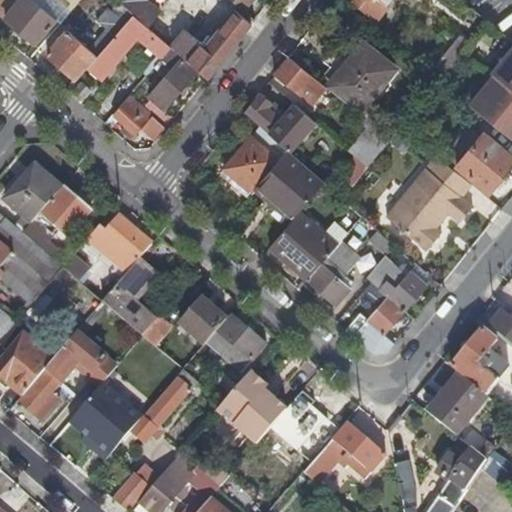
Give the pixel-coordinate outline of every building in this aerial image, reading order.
[(12,0),(0,15),(0,16),(35,46),(57,21),(53,17),(59,10),(47,0),(12,0)] [(0,0),(0,15),(12,0),(0,0)] [(47,0),(59,10),(53,17),(57,21),(59,22),(78,0),(47,0)] [(117,0),(117,1),(132,14),(149,28),(160,13),(143,0),(117,0)] [(229,0),(238,7),(243,11),(252,0),(229,0)] [(350,0),(371,17),(377,18),(387,6),(379,0),(350,0)] [(101,19),(116,33),(132,14),(117,1),(101,19)] [(184,29),(170,47),(206,78),(253,19),(243,11),(238,7),(205,47),(184,29)] [(137,36),(161,58),(170,47),(149,28),(132,14),(116,33),(87,66),(100,78),(137,36)] [(74,77),(95,53),(67,30),(46,53),(74,77)] [(460,34),(429,73),(437,80),(459,53),(469,41),(460,34)] [(347,68),(329,89),(358,113),(394,69),(360,41),(342,64),(347,68)] [(141,126),(156,139),(174,117),(163,107),(196,71),(171,49),(156,66),(166,75),(149,95),(155,101),(148,109),(130,93),(113,113),(126,125),(123,128),(132,136),(135,133),(141,126)] [(494,76),(511,90),(511,50),(493,75),(494,76)] [(319,95),(326,86),(288,56),(274,74),(300,95),(311,104),(319,95)] [(511,90),(494,76),(470,106),(508,138),(511,133),(511,90)] [(299,133),(311,119),(294,104),(282,118),(268,106),(271,103),(258,92),(243,111),(259,125),(287,150),(289,152),(303,136),(299,133)] [(371,123),(349,151),(357,158),(367,167),(382,148),(390,138),(371,123)] [(219,172),(247,196),(255,187),(287,150),(259,125),(219,172)] [(511,156),(484,134),(457,166),(489,192),(511,164),(511,156)] [(287,150),(255,187),(266,198),(268,195),(294,219),(301,211),(325,183),(289,152),(287,150)] [(436,155),(386,217),(427,250),(441,232),(436,228),(448,212),(459,222),(472,206),(461,197),(471,184),(436,155)] [(344,173),(355,182),(367,167),(357,158),(344,173)] [(20,216),(11,226),(21,234),(60,189),(34,167),(4,202),(20,216)] [(91,209),(63,185),(60,189),(21,234),(32,243),(49,223),(61,233),(66,237),(91,209)] [(338,212),(354,226),(362,216),(347,202),(338,212)] [(338,244),(301,211),(294,219),(269,248),(307,280),(338,244)] [(0,277),(31,303),(32,303),(61,268),(32,243),(21,234),(11,226),(0,216),(0,277)] [(120,216),(108,231),(99,223),(85,240),(125,274),(138,260),(152,243),(120,216)] [(32,243),(61,268),(67,261),(44,240),(50,233),(56,238),(61,233),(49,223),(32,243)] [(387,253),(394,244),(378,230),(370,238),(387,253)] [(360,256),(342,240),(338,244),(307,280),(335,305),(349,288),(340,280),(360,256)] [(359,314),(346,330),(373,353),(387,352),(394,343),(383,334),(427,284),(410,269),(405,275),(384,255),(366,276),(379,288),(378,289),(387,297),(366,320),(359,314)] [(67,261),(61,268),(80,284),(91,272),(72,256),(67,261)] [(154,274),(138,260),(125,274),(101,302),(102,303),(142,336),(154,321),(131,302),(154,274)] [(410,269),(427,284),(432,278),(416,263),(410,269)] [(43,312),(72,337),(76,333),(102,303),(101,302),(91,293),(70,318),(48,298),(39,308),(43,312)] [(179,323),(204,344),(206,341),(226,319),(201,297),(179,323)] [(23,335),(43,312),(39,308),(32,303),(31,303),(16,322),(0,340),(0,376),(5,381),(8,376),(26,392),(53,360),(23,335)] [(0,340),(16,322),(0,309),(0,340)] [(511,344),(511,319),(502,310),(489,325),(511,344)] [(72,337),(43,312),(23,335),(53,360),(72,337)] [(265,343),(230,313),(226,319),(206,341),(241,371),(265,343)] [(169,326),(158,317),(154,321),(142,336),(153,345),(169,326)] [(481,329),(452,366),(486,394),(498,380),(478,363),(496,340),(481,329)] [(86,378),(98,387),(101,384),(116,366),(76,333),(72,337),(53,360),(26,392),(22,396),(18,401),(41,421),(60,400),(52,393),(61,383),(75,366),(88,376),(86,378)] [(152,433),(156,429),(196,381),(182,370),(142,417),(121,443),(128,449),(137,438),(143,443),(152,433)] [(268,389),(249,373),(222,404),(263,438),(285,411),(264,393),(268,389)] [(455,435),(487,396),(460,373),(428,413),(455,435)] [(5,381),(22,396),(26,392),(8,376),(5,381)] [(121,443),(142,417),(101,384),(98,387),(69,422),(85,436),(94,444),(90,448),(105,461),(121,443)] [(216,412),(256,446),(263,438),(222,404),(216,412)] [(347,424),(306,475),(317,485),(341,455),(351,464),(349,466),(364,479),(384,456),(347,424)] [(161,433),(156,429),(152,433),(157,437),(161,433)] [(82,441),(90,448),(94,444),(85,436),(82,441)] [(461,439),(451,453),(463,462),(472,449),(461,439)] [(451,480),(430,511),(452,511),(456,507),(481,469),(487,460),(472,449),(463,462),(451,453),(439,472),(451,480)] [(154,476),(158,480),(168,468),(152,454),(113,501),(125,511),(154,476)] [(159,511),(186,480),(192,473),(176,458),(168,468),(158,480),(139,502),(151,511),(159,511)] [(203,495),(209,500),(231,475),(214,460),(199,478),(192,486),(203,495)] [(408,462),(394,465),(401,498),(410,496),(415,495),(408,462)] [(199,478),(192,473),(186,480),(192,486),(199,478)] [(266,499),(274,506),(287,490),(279,483),(266,499)] [(199,511),(209,500),(203,495),(191,511),(192,511),(199,511)] [(404,511),(413,511),(410,496),(401,498),(404,511)] [(222,511),(209,500),(199,511),(222,511)]
